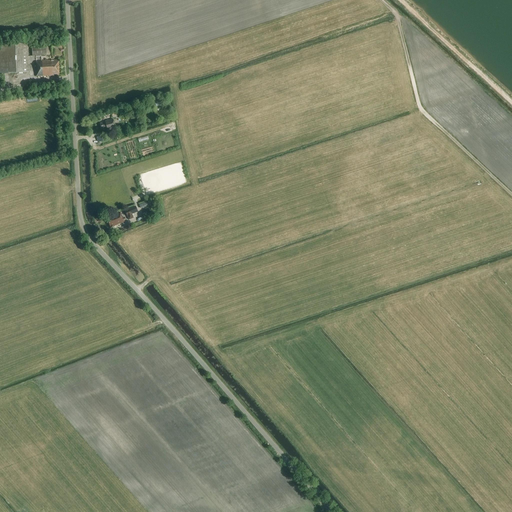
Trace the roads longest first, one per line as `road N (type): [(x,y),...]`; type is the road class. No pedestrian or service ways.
road 1 (unclassified): [(331,511),(80,227),(66,0)]
road 2 (track): [(511,103),(400,0)]
